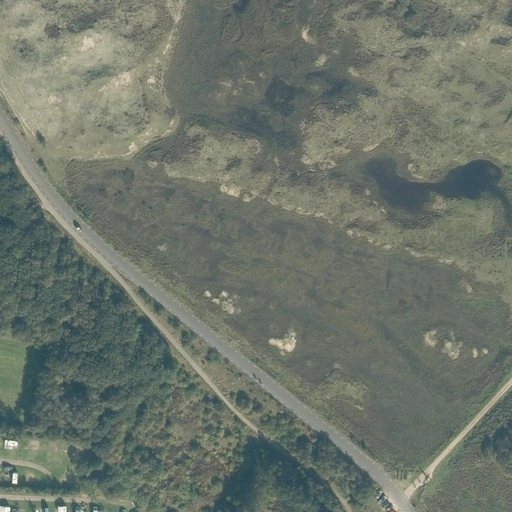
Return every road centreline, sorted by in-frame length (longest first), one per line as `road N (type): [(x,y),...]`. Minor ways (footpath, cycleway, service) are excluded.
road 1 (unclassified): [(407,511),(377,474),(92,240),(40,182),(0,116)]
road 2 (track): [(511,379),(402,501)]
